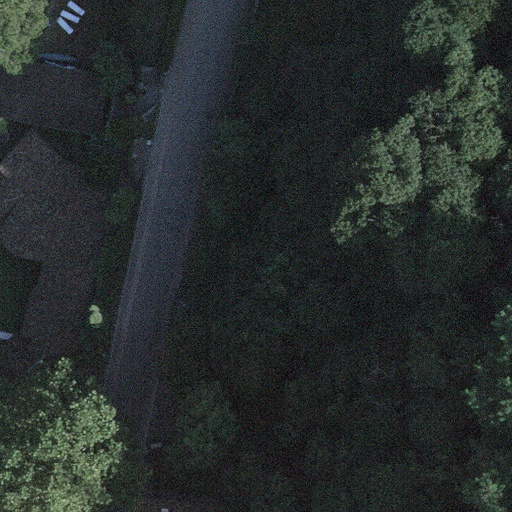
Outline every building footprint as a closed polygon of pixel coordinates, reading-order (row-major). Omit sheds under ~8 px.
[(292,44),(263,124),(303,139),(332,58),(292,44)] [(106,77),(0,58),(0,119),(96,136),(106,77)] [(0,163),(0,247),(7,257),(38,266),(34,288),(27,295),(20,331),(8,338),(0,353),(0,354),(0,434),(13,436),(28,374),(78,346),(111,178),(62,163),(29,133),(0,163)] [(85,454),(101,370),(44,375),(30,443),(85,454)] [(208,411),(180,405),(169,453),(197,460),(208,411)] [(240,511),(241,509),(135,500),(133,511),(240,511)]
